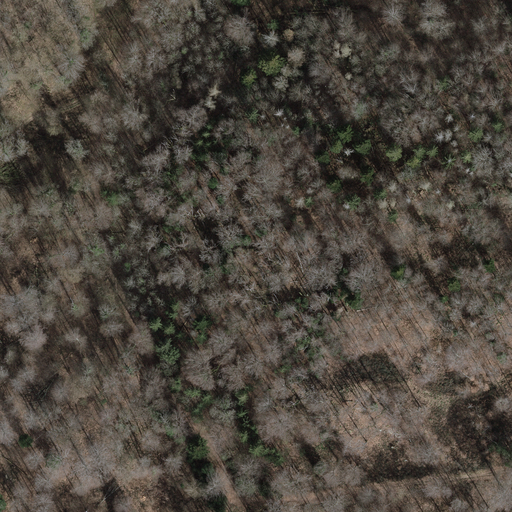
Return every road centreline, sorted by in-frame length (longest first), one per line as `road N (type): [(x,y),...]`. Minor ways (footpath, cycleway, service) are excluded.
road 1 (track): [(138,0),(93,170),(102,249),(153,384),(215,471),(248,501)]
road 2 (track): [(0,151),(36,113),(111,88)]
